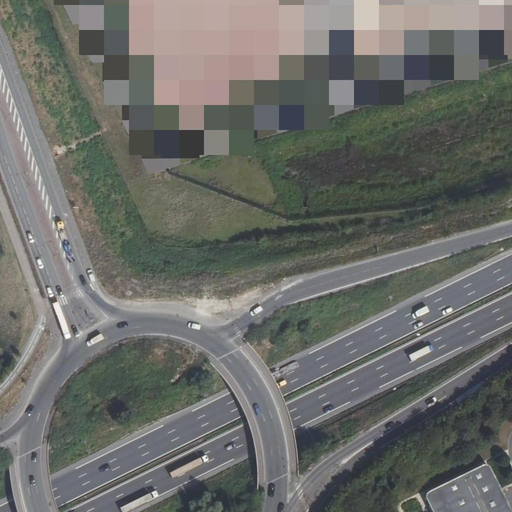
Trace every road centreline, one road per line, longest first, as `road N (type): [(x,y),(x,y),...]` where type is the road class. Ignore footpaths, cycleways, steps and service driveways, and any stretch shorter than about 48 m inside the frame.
road 1 (motorway): [(511,265),(18,511)]
road 2 (motorway): [(100,511),(511,306)]
road 3 (motorway): [(511,228),(288,293),(201,339)]
road 4 (secondary): [(133,327),(88,289),(0,53)]
road 5 (secondary): [(0,139),(72,338),(69,360)]
road 6 (secondary): [(281,499),(265,416),(243,375),(201,339)]
road 7 (motorway): [(391,425),(511,347)]
road 8 (motorway): [(281,499),(391,425)]
road 9 (secondary): [(48,392),(34,433),(41,511)]
